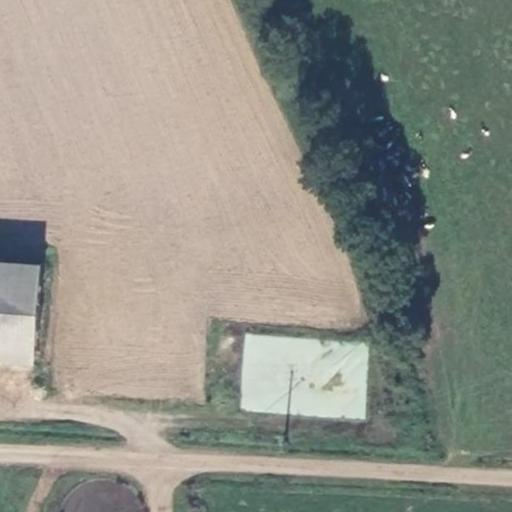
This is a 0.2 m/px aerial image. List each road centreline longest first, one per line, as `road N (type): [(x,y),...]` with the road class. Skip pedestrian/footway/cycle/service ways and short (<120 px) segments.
road 1 (unclassified): [(160,468),(511,487)]
road 2 (track): [(0,457),(160,468)]
